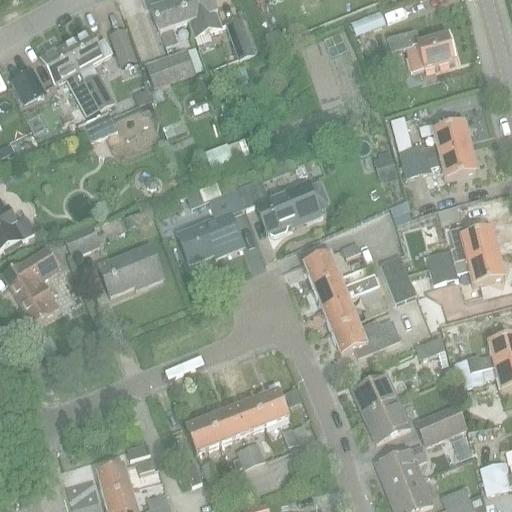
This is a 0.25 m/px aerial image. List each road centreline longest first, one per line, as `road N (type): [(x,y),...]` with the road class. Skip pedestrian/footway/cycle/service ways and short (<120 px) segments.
road 1 (residential): [(32,426),(266,327)]
road 2 (residential): [(355,511),(300,349),(283,328),(266,327)]
